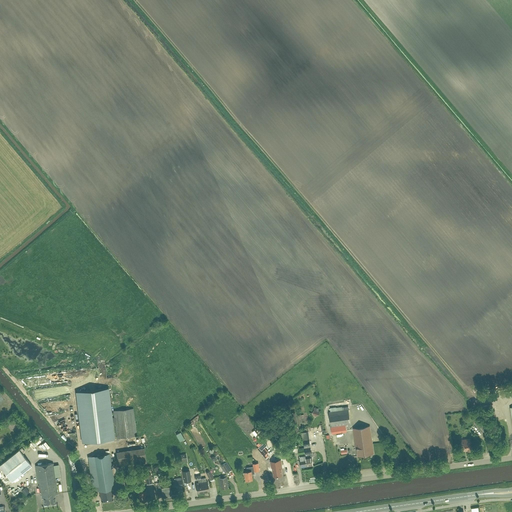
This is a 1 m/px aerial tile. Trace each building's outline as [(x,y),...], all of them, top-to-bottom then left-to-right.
[(114,422),(114,417),(111,417),(107,388),(76,391),(82,442),(113,438),(111,422),(114,422)] [(114,417),(114,422),(116,438),(136,436),(133,408),(113,411),(114,417)] [(346,425),(350,424),(348,409),(328,411),(330,427),(346,425)] [(275,430),(281,426),(278,420),(272,424),(275,430)] [(484,434),(489,429),(482,422),(477,426),(481,430),(480,431),(481,433),(482,432),(484,434)] [(346,425),(330,427),(331,433),(335,432),(335,433),(343,432),(343,431),(347,430),(346,425)] [(358,455),(373,453),(369,426),(353,428),(355,447),(356,447),(357,453),(358,453),(358,455)] [(180,432),(176,434),(179,441),(184,438),(180,432)] [(37,444),(35,446),(31,439),(28,440),(33,448),(42,442),(38,435),(33,437),(37,444)] [(304,448),(306,465),(313,464),(311,455),(312,455),(311,453),(309,438),(303,439),(304,448)] [(468,450),(472,449),(471,441),(470,441),(470,438),(461,439),(461,442),(462,449),(467,449),(468,450)] [(265,441),(257,448),(261,451),(264,455),(268,452),(264,448),(268,445),(265,441)] [(304,448),(303,448),(298,448),(300,458),(299,458),(301,466),(306,465),(304,448)] [(0,464),(0,466),(12,481),(31,465),(19,449),(0,464)] [(87,456),(92,486),(95,486),(96,490),(99,490),(101,500),(113,499),(111,488),(114,488),(109,453),(87,456)] [(233,460),(233,464),(241,463),(240,456),(238,456),(239,459),(233,460)] [(281,459),(271,461),(272,467),(273,467),(274,476),(282,474),(280,465),(281,465),(281,459)] [(54,494),(58,494),(53,462),(35,465),(40,493),(41,493),(42,498),(43,498),(44,504),(56,502),(54,494)] [(225,473),(228,471),(231,469),(226,462),(220,466),(225,473)] [(246,480),(252,479),(251,471),(254,470),(254,471),(259,470),(258,463),(253,463),(253,466),(247,467),(247,471),(245,471),(245,472),(244,472),(244,475),(245,475),(246,480)] [(182,471),(184,482),(191,481),(189,469),(182,471)] [(203,492),(200,478),(200,475),(195,476),(195,480),(198,479),(198,482),(196,483),(197,493),(203,492)] [(218,476),(221,488),(227,487),(228,487),(229,486),(228,484),(227,483),(226,483),(226,480),(227,480),(226,475),(222,476),(223,477),(220,478),(220,476),(218,476)] [(175,480),(172,481),(173,487),(182,485),(181,479),(181,477),(175,478),(175,480)] [(203,492),(209,491),(207,481),(206,481),(205,477),(200,478),(203,492)] [(162,497),(171,495),(170,485),(166,485),(165,481),(158,482),(158,486),(160,486),(162,497)] [(146,494),(148,494),(147,490),(145,490),(145,487),(137,489),(139,500),(147,499),(146,494)]
